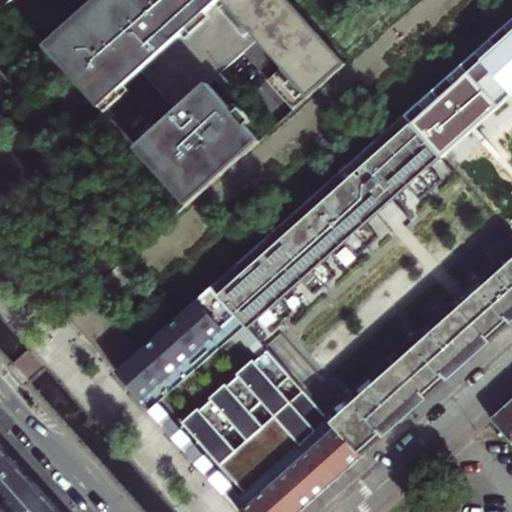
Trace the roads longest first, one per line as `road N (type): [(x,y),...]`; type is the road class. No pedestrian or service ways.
road 1 (residential): [(348,511),(511,367)]
road 2 (residential): [(0,381),(116,511)]
